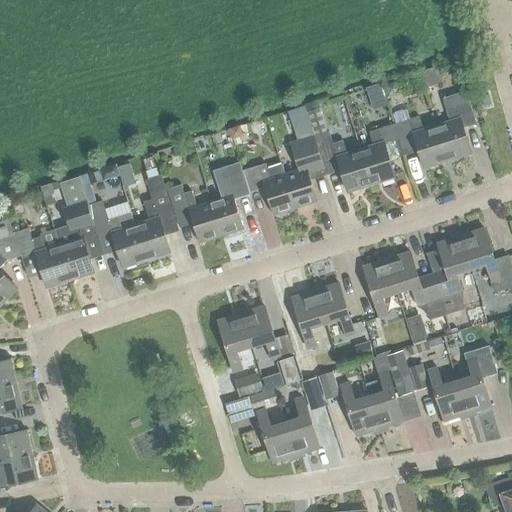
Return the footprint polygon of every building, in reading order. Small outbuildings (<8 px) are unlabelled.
[(393,95),(396,89),(394,83),(384,86),(387,97),(393,95)] [(380,84),(366,89),(368,97),(382,92),(380,84)] [(449,122),(436,126),(446,160),(470,153),(462,128),(475,124),(465,91),(442,99),(449,122)] [(314,136),(327,132),(319,109),(307,113),(311,128),(314,136)] [(418,116),(393,124),(403,155),(417,150),(423,168),(446,160),(436,126),(422,130),(418,116)] [(373,146),(359,150),(370,184),(394,177),(388,159),(403,155),(393,124),(368,132),(373,146)] [(232,140),(242,137),(239,126),(228,129),(232,140)] [(327,132),(314,136),(318,148),(324,168),(326,175),(340,170),(347,192),(370,184),(359,150),(346,154),(342,140),(332,144),(328,132),(327,132)] [(298,170),(284,175),(294,208),(317,201),(308,173),(324,168),(318,148),(314,136),(301,140),(289,144),(298,170)] [(284,175),(281,164),(267,169),(265,164),(242,171),(249,193),(263,188),(272,215),(294,208),(284,175)] [(147,180),(160,176),(158,168),(145,172),(147,180)] [(146,180),(152,199),(143,202),(149,221),(135,225),(145,260),(169,252),(160,224),(174,220),(160,176),(147,180),(146,180)] [(210,202),(220,236),(243,229),(227,179),(219,182),(224,198),(210,202)] [(51,185),(41,188),(45,197),(52,195),(53,192),(51,185)] [(220,236),(210,202),(196,207),(191,191),(183,193),(180,185),(167,189),(176,219),(189,215),(198,243),(220,236)] [(102,201),(87,206),(96,235),(97,239),(112,234),(122,267),(145,260),(135,225),(131,212),(108,220),(102,201)] [(59,245),(69,280),(93,272),(82,239),(96,235),(87,206),(86,202),(63,209),(68,226),(53,230),(58,246),(59,245)] [(0,304),(16,288),(0,272),(0,267),(7,260),(20,256),(14,234),(13,234),(9,220),(0,222),(0,304)] [(13,233),(14,234),(20,256),(21,258),(35,254),(46,287),(69,280),(59,245),(58,246),(44,250),(40,237),(31,240),(28,228),(13,233)] [(483,229),(460,236),(470,269),(485,265),(493,292),(511,286),(511,272),(507,256),(493,261),(483,229)] [(445,272),(432,276),(444,315),(458,310),(453,294),(462,292),(456,274),(470,269),(460,236),(436,243),(445,272)] [(386,259),(396,293),(410,288),(416,306),(424,303),(430,319),(444,315),(432,276),(418,281),(409,252),(386,259)] [(382,297),(396,293),(386,259),(362,267),(373,300),(379,318),(388,315),(382,297)] [(338,283),(314,290),(325,324),(339,319),(345,337),(353,334),(348,316),(338,283)] [(325,324),(314,290),(291,298),(301,330),(307,349),(316,346),(310,328),(325,324)] [(264,306),(240,314),(251,347),(265,343),(270,360),(279,358),(274,339),(264,306)] [(470,328),(487,323),(482,306),(466,312),(470,328)] [(251,347),(240,314),(217,321),(227,354),(233,372),(242,369),(236,351),(251,347)] [(358,360),(372,356),(368,343),(354,347),(358,360)] [(470,376),(456,381),(467,414),(490,407),(481,377),(496,373),(488,346),(463,354),(470,376)] [(415,392),(402,351),(385,356),(398,397),(415,392)] [(302,381),(295,358),(277,363),(284,386),(302,381)] [(0,387),(15,384),(10,359),(0,361),(0,387)] [(408,368),(416,392),(429,388),(422,364),(408,368)] [(467,414),(456,381),(442,385),(436,368),(427,370),(433,389),(443,422),(467,414)] [(365,384),(369,396),(379,429),(403,422),(392,389),(386,371),(377,374),(379,380),(365,384)] [(234,381),(239,398),(263,391),(257,373),(234,381)] [(318,377),(325,401),(338,397),(331,373),(318,377)] [(379,429),(369,396),(354,401),(349,383),(340,386),(346,404),(345,404),(355,437),(379,429)] [(15,384),(0,387),(0,413),(21,409),(15,384)] [(250,397),(254,409),(275,402),(271,390),(250,397)] [(299,418),(285,422),(295,456),(319,448),(308,416),(302,397),(293,400),(299,418)] [(295,456),(285,422),(270,427),(265,409),(256,412),(262,430),(261,430),(272,463),(295,456)] [(0,461),(31,455),(26,430),(0,436),(0,461)] [(31,455),(0,461),(0,488),(37,479),(31,455)] [(478,488),(477,488),(484,511),(511,511),(511,489),(508,478),(484,486),(485,489),(479,491),(478,488)]
